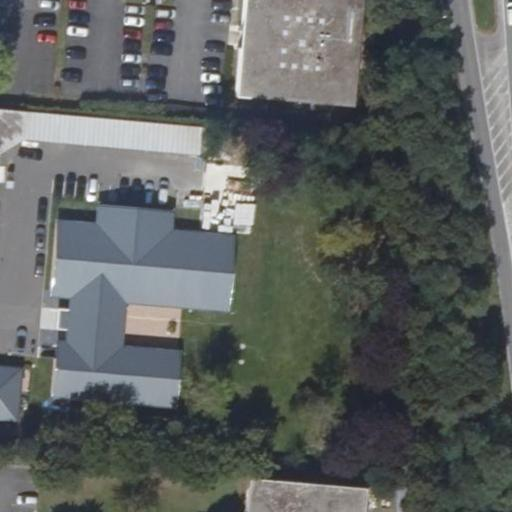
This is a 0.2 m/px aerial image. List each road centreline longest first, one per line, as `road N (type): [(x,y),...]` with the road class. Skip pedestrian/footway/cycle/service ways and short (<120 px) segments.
road 1 (unclassified): [(403,0),(441,279),(448,511)]
road 2 (secondary): [(455,0),(511,297)]
